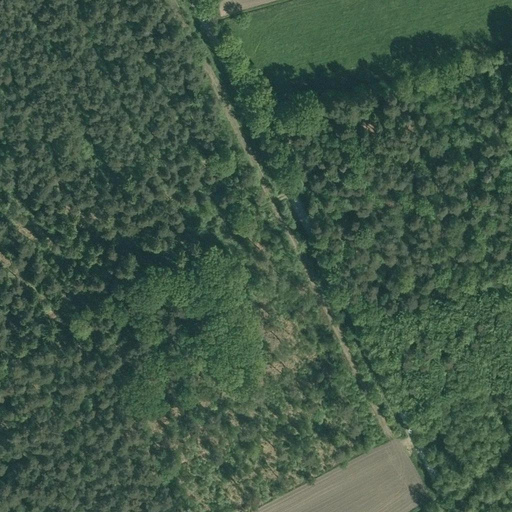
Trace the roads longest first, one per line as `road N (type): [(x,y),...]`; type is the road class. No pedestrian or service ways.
road 1 (unclassified): [(196,0),(454,511)]
road 2 (track): [(289,182),(168,232),(0,343)]
